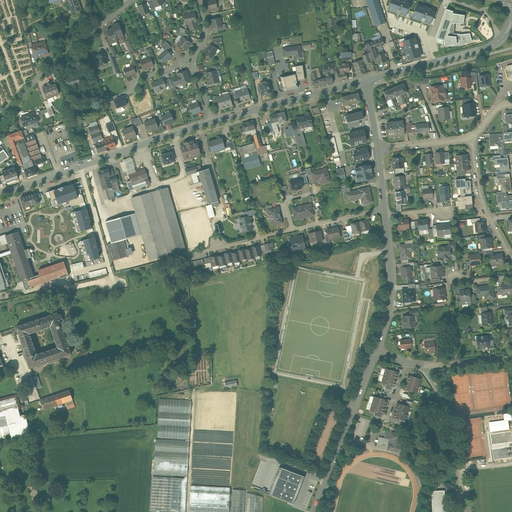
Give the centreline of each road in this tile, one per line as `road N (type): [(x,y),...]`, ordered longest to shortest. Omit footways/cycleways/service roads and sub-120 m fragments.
road 1 (tertiary): [(0,195),(212,121)]
road 2 (residential): [(0,122),(40,74),(131,0)]
road 3 (residential): [(374,352),(314,511)]
road 4 (tertiary): [(367,79),(481,49),(500,39),(511,19)]
road 5 (tertiary): [(212,121),(367,79)]
road 6 (residential): [(460,511),(446,411),(422,365)]
road 7 (residential): [(384,213),(392,284),(374,352)]
road 8 (residential): [(472,135),(481,201),(511,257)]
